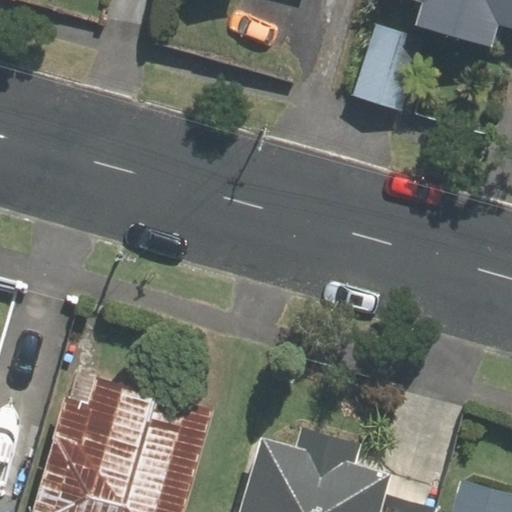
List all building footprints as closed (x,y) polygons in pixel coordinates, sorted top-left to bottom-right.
[(511,0),(384,0),(411,8),(403,31),(481,54),(488,30),(511,36),(511,0)] [(424,40),(375,24),(352,95),(401,110),(424,40)] [(174,511),(204,411),(82,376),(74,401),(55,395),(21,511),(174,511)] [(350,460),(357,438),(297,422),(291,442),(249,430),(225,511),(424,511),(427,502),(379,490),(385,469),(350,460)] [(511,511),(511,509),(511,494),(452,478),(442,511),(511,511)]
